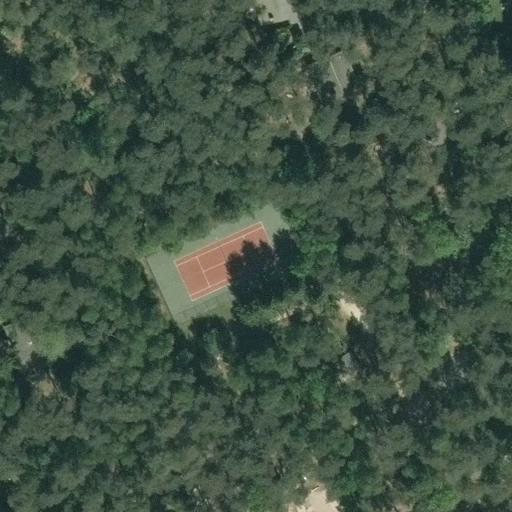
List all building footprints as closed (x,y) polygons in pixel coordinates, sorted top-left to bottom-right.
[(256,0),(260,21),(270,19),(270,21),(274,21),(273,18),(288,15),(290,27),(298,26),(293,0),(256,0)] [(336,90),(350,84),(354,95),(355,95),(355,94),(364,91),(358,75),(349,79),(341,61),(347,59),(344,51),(337,54),(338,55),(312,66),(312,65),(311,66),(323,95),(332,92),(333,94),(337,93),(336,90)] [(443,104),(415,108),(419,139),(449,135),(445,110),(451,109),(450,102),(443,103),(443,104)] [(3,226),(0,218),(0,230),(5,229),(7,234),(17,231),(13,222),(3,226)] [(219,253),(226,272),(214,277),(222,300),(255,288),(252,281),(285,269),(272,234),(219,253)] [(47,349),(36,326),(10,338),(22,365),(50,352),(52,357),(62,353),(57,344),(47,349)]
